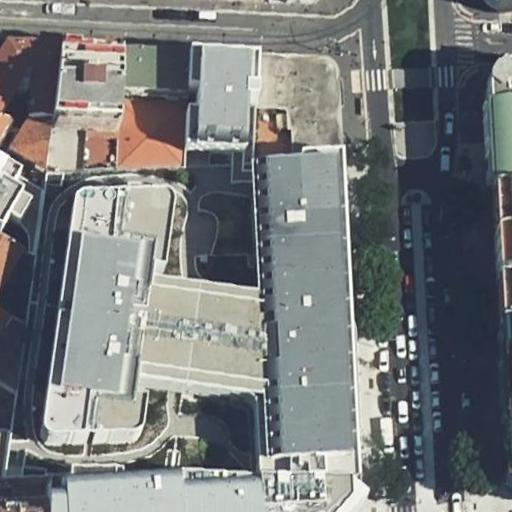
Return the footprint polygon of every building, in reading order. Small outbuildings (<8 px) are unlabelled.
[(511,0),(478,0),(483,10),(503,13),(511,13),(511,0)] [(0,60),(0,119),(13,93),(32,96),(29,121),(50,122),(59,52),(7,49),(0,60)] [(113,172),(122,54),(91,53),(59,52),(50,122),(44,172),(44,176),(113,172)] [(181,169),(188,58),(122,54),(113,172),(181,169)] [(255,60),(188,58),(181,169),(253,164),(255,60)] [(317,63),(255,60),(253,164),(341,160),(336,81),(317,63)] [(511,67),(499,68),(491,68),(481,78),(477,109),(483,187),(511,185),(511,67)] [(0,119),(0,135),(9,120),(0,119)] [(44,172),(50,122),(29,121),(12,152),(44,172)] [(341,160),(253,164),(256,286),(260,393),(262,471),(360,474),(352,348),(343,184),(341,160)] [(0,165),(0,227),(4,229),(13,212),(22,218),(33,197),(19,190),(27,181),(16,174),(0,165)] [(155,258),(164,261),(174,198),(171,187),(156,185),(79,187),(75,193),(56,303),(34,427),(39,438),(47,445),(87,446),(120,446),(142,446),(146,418),(148,392),(138,387),(140,373),(153,274),(155,258)] [(511,185),(483,187),(489,267),(493,326),(511,325),(511,185)] [(0,278),(5,281),(22,252),(0,238),(0,278)] [(193,279),(153,274),(140,373),(175,379),(260,393),(256,286),(193,279)] [(511,325),(493,326),(495,392),(498,484),(508,493),(511,496),(511,325)] [(262,511),(262,477),(182,465),(63,476),(64,489),(48,484),(45,511),(262,511)] [(360,474),(262,471),(262,477),(262,511),(348,511),(370,487),(360,474)] [(0,511),(45,511),(48,484),(20,484),(0,482),(0,511)]
